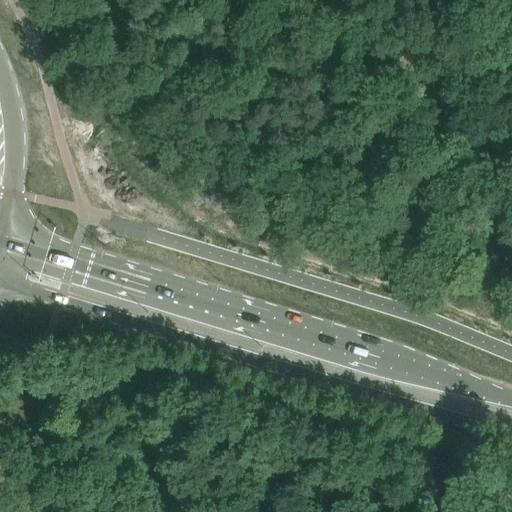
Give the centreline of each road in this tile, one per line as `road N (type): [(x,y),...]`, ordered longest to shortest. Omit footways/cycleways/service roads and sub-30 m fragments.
road 1 (primary): [(511,405),(423,369),(0,241)]
road 2 (primary): [(0,279),(511,426)]
